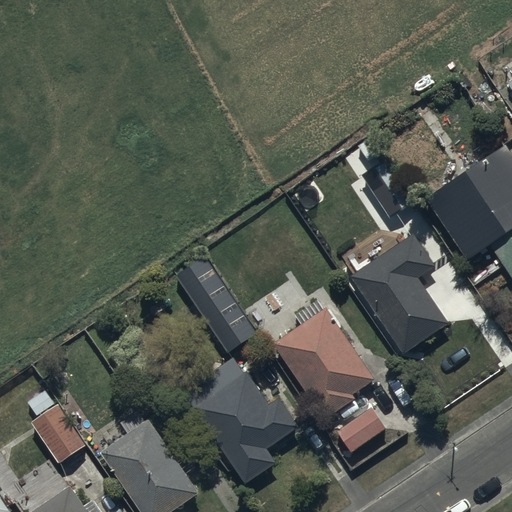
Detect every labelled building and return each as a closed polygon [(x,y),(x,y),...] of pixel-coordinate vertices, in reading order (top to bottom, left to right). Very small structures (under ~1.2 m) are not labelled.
[(511,144),(509,139),(428,191),(468,255),(491,240),(511,273),(511,144)] [(387,158),(364,174),(391,214),(415,198),(387,158)] [(437,262),(414,229),(351,274),(405,349),(452,316),(422,274),(437,262)] [(258,331),(204,250),(176,269),(229,349),(258,331)] [(295,313),(301,322),(274,340),(323,416),(357,394),(355,390),(379,375),(331,302),(326,305),(321,297),(295,313)] [(270,401),(247,367),(216,387),(209,377),(188,391),(196,402),(192,404),(244,481),(277,459),(266,443),(300,420),(281,393),(270,401)] [(42,414),(36,418),(66,460),(91,442),(61,401),(57,403),(46,388),(31,399),(42,414)] [(390,425),(375,401),(334,428),(350,452),(390,425)] [(130,430),(104,447),(148,511),(166,511),(202,488),(152,416),(146,420),(138,407),(122,418),(130,430)] [(73,481),(29,511),(107,511),(96,495),(88,501),(73,481)] [(0,511),(6,511),(13,508),(0,489),(0,511)]
